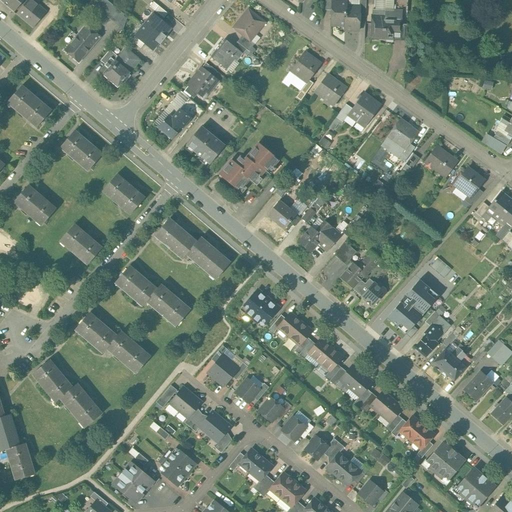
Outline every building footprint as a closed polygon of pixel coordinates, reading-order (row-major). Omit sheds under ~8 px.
[(0,0),(14,12),(24,0),(0,0)] [(30,0),(28,0),(21,8),(17,13),(33,27),(46,13),(39,7),(40,7),(39,6),(38,7),(30,0)] [(127,17),(106,0),(94,0),(91,4),(123,30),(127,17)] [(323,0),(323,10),(331,10),(332,1),(332,0),(323,0)] [(394,0),(395,9),(405,8),(404,0),(394,0)] [(332,1),(331,24),(331,25),(345,26),(346,6),(346,2),(332,1)] [(344,26),(344,27),(344,30),(358,30),(360,7),(359,7),(346,6),(345,26),(344,26)] [(250,41),(264,23),(248,10),(233,28),(243,35),(250,41)] [(153,14),(144,25),(163,40),(166,37),(164,36),(170,28),(153,14)] [(392,38),(392,41),(392,42),(393,42),(393,38),(399,38),(400,24),(401,24),(401,20),(384,19),(384,16),(374,15),(373,23),(371,23),(370,37),(392,38)] [(86,25),(70,43),(64,50),(79,63),(100,37),(86,25)] [(144,25),(135,36),(145,44),(153,50),(159,43),(160,44),(163,40),(144,25)] [(249,51),(254,44),(250,41),(243,35),(237,42),(246,49),(249,51)] [(241,53),(233,47),(224,39),(211,57),(214,60),(213,61),(219,65),(220,64),(227,69),(234,59),(236,60),(241,53)] [(237,42),(233,47),(241,53),(243,54),(244,52),(246,49),(237,42)] [(126,49),(123,52),(115,62),(113,60),(110,58),(106,63),(100,70),(117,86),(123,79),(124,79),(139,61),(126,49)] [(101,59),(106,63),(110,58),(113,60),(117,56),(109,50),(101,59)] [(321,63),(310,55),(304,51),(289,72),(306,84),(321,63)] [(206,63),(202,67),(213,77),(217,72),(206,63)] [(213,77),(202,67),(187,86),(188,86),(197,94),(202,97),(205,93),(207,94),(218,80),(213,77)] [(327,75),(323,80),(314,92),(322,97),(324,95),(334,103),(333,105),(333,106),(346,88),(327,75)] [(305,94),(313,84),(313,83),(309,80),(306,84),(300,91),(305,94)] [(7,98),(35,122),(50,105),(22,81),(7,98)] [(197,94),(188,86),(184,91),(193,98),(197,94)] [(364,127),(380,106),(363,93),(352,109),(347,115),(348,115),(364,127)] [(171,140),(188,120),(196,111),(186,103),(185,104),(184,103),(180,107),(181,108),(173,118),(167,113),(163,118),(165,120),(158,128),(171,140)] [(346,104),(335,118),(342,123),(348,115),(347,115),(352,109),(346,104)] [(417,133),(410,128),(406,125),(407,124),(400,120),(388,136),(398,144),(397,146),(404,151),(417,133)] [(61,142),(88,165),(103,148),(76,125),(61,142)] [(186,145),(188,147),(209,164),(224,145),(201,127),(186,145)] [(511,138),(497,129),(494,136),(508,146),(511,140),(511,138)] [(278,160),(261,145),(258,143),(244,159),(241,156),(235,163),(231,160),(219,175),(237,190),(241,185),(243,187),(248,180),(251,182),(258,174),(260,176),(265,170),(266,170),(270,166),(272,167),(278,160)] [(404,162),(413,150),(414,147),(410,144),(404,151),(403,151),(398,158),(404,162)] [(457,161),(448,154),(437,146),(426,161),(446,176),(457,161)] [(412,168),(419,157),(412,153),(405,164),(412,168)] [(482,179),(473,172),(467,168),(462,175),(462,178),(461,180),(458,181),(455,184),(456,187),(459,189),(462,189),(472,196),(477,188),(477,186),(482,179)] [(103,187),(130,211),(145,194),(117,171),(103,187)] [(15,198),(43,222),(58,205),(29,181),(15,198)] [(276,193),(278,195),(281,197),(288,188),(283,184),(276,193)] [(471,205),(475,201),(483,192),(477,188),(472,196),(469,194),(464,200),(471,205)] [(500,217),(511,202),(511,196),(502,189),(488,207),(500,217)] [(299,214),(306,206),(298,199),(290,207),(299,214)] [(267,215),(271,218),(272,218),(277,223),(278,222),(285,228),(295,216),(278,201),(267,215)] [(511,202),(500,217),(511,228),(511,227),(511,202)] [(310,208),(304,215),(301,219),(307,223),(315,212),(310,208)] [(186,252),(198,238),(171,215),(156,234),(182,256),(186,252)] [(60,238),(88,261),(103,243),(76,220),(60,238)] [(310,252),(318,244),(332,227),(324,221),(316,231),(311,227),(298,242),(310,252)] [(350,222),(342,231),(342,232),(348,237),(356,227),(350,222)] [(511,245),(511,231),(504,225),(497,234),(511,245)] [(341,235),(332,227),(318,244),(327,251),(333,244),(341,235)] [(216,277),(232,259),(202,234),(198,238),(186,252),(216,277)] [(352,257),(356,252),(345,242),(341,247),(352,257)] [(352,257),(341,247),(334,255),(345,265),(352,257)] [(357,267),(357,266),(353,263),(340,278),(352,288),(360,280),(364,275),(366,276),(366,275),(379,260),(371,252),(358,267),(357,267)] [(438,258),(430,267),(444,278),(451,269),(438,258)] [(147,298),(158,285),(130,261),(115,279),(143,303),(147,298)] [(369,284),(367,286),(365,284),(362,281),(361,281),(360,280),(352,288),(361,297),(371,285),(369,284)] [(419,280),(387,317),(411,338),(418,330),(413,326),(438,297),(419,280)] [(177,323),(191,307),(161,281),(158,285),(147,298),(177,323)] [(361,297),(373,306),(378,300),(379,300),(380,299),(379,299),(380,299),(385,293),(385,289),(382,287),(379,288),(374,283),(373,285),(372,284),(371,285),(361,297)] [(240,305),(251,314),(262,301),(258,298),(256,285),(240,305)] [(264,292),(256,285),(258,298),(262,301),(266,305),(279,305),(272,298),(264,292)] [(266,305),(262,301),(251,314),(263,324),(279,305),(266,305)] [(108,345),(118,334),(89,309),(74,327),(103,351),(108,345)] [(279,325),(290,334),(303,320),(292,311),(285,319),(279,325)] [(439,316),(434,312),(425,323),(430,326),(432,324),(439,316)] [(279,325),(285,319),(281,316),(271,327),(275,331),(279,325)] [(313,329),(303,320),(290,334),(301,344),(307,337),(313,329)] [(426,357),(437,343),(435,342),(443,334),(432,324),(430,326),(424,333),(426,335),(415,347),(426,357)] [(108,345),(136,368),(150,351),(123,328),(118,334),(108,345)] [(453,331),(446,339),(442,343),(447,347),(458,335),(453,331)] [(310,351),(321,361),(334,346),(322,336),(315,344),(310,351)] [(305,356),(310,351),(315,344),(307,337),(301,344),(296,349),(305,356)] [(511,352),(498,340),(487,353),(501,366),(511,352)] [(345,355),(334,346),(321,361),(332,370),(339,363),(345,355)] [(488,351),(483,346),(471,359),(476,364),(488,351)] [(462,351),(458,348),(451,355),(455,358),(462,351)] [(451,355),(445,349),(433,362),(443,372),(455,358),(451,355)] [(466,368),(459,362),(465,354),(462,351),(455,358),(443,372),(454,381),(466,368)] [(223,354),(208,373),(216,380),(231,361),(223,354)] [(60,394),(73,384),(50,356),(32,371),(54,398),(60,394)] [(231,361),(216,380),(224,386),(239,368),(231,361)] [(339,363),(332,370),(327,376),(337,384),(342,378),(348,371),(339,363)] [(342,378),(352,387),(365,371),(355,363),(348,371),(342,378)] [(376,380),(365,371),(352,387),(362,396),(369,388),(376,380)] [(476,401),(484,393),(493,383),(480,371),(463,389),(476,401)] [(73,384),(60,394),(83,423),(102,408),(78,379),(73,384)] [(260,389),(247,379),(236,393),(243,399),(248,403),(260,389)] [(183,388),(170,403),(179,411),(192,395),(183,388)] [(369,388),(362,396),(358,401),(367,409),(371,404),(378,396),(369,388)] [(371,404),(381,413),(394,397),(384,389),(378,396),(371,404)] [(192,395),(179,411),(188,418),(201,403),(192,395)] [(405,406),(394,397),(381,413),(392,421),(399,413),(405,406)] [(502,425),(507,420),(511,414),(511,402),(506,397),(490,414),(502,425)] [(282,408),(270,398),(259,412),(271,422),(282,408)] [(5,413),(0,414),(0,444),(0,446),(6,444),(20,439),(12,411),(5,413)] [(212,412),(199,427),(208,435),(221,419),(212,412)] [(400,428),(411,438),(424,422),(413,412),(407,420),(400,428)] [(399,413),(392,421),(388,426),(395,433),(400,428),(407,420),(399,413)] [(305,427),(293,417),(282,431),(294,441),(305,427)] [(221,419),(208,435),(217,442),(230,427),(221,419)] [(436,432),(424,422),(411,438),(423,447),(429,439),(436,432)] [(149,428),(165,437),(168,432),(152,423),(149,428)] [(20,439),(6,444),(16,476),(37,470),(27,437),(20,439)] [(328,446),(316,437),(315,438),(313,438),(310,442),(310,444),(305,450),(317,460),(319,457),(319,458),(323,453),(323,452),(328,446)] [(429,439),(423,447),(419,452),(427,459),(438,446),(429,439)] [(427,459),(438,469),(455,449),(444,439),(438,446),(427,459)] [(178,485),(188,474),(198,462),(176,443),(166,455),(156,466),(178,485)] [(262,458),(251,449),(239,463),(250,472),(262,458)] [(467,458),(455,449),(438,469),(449,478),(467,458)] [(349,462),(338,453),(326,468),(337,477),(349,462)] [(272,466),(262,458),(250,472),(260,481),(272,466)] [(349,462),(337,477),(348,485),(360,471),(349,462)] [(153,481),(131,463),(125,470),(127,472),(122,479),(119,477),(113,485),(135,502),(142,493),(144,489),(145,490),(153,481)] [(456,484),(467,494),(485,473),(473,464),(456,484)] [(283,473),(270,489),(281,498),(294,482),(283,473)] [(496,483),(485,473),(467,494),(479,503),(496,483)] [(370,481),(359,495),(371,505),(382,491),(370,481)] [(294,482),(281,498),(292,507),(305,491),(294,482)] [(383,511),(400,511),(414,496),(405,488),(383,511)] [(486,511),(511,511),(511,498),(504,492),(486,511)] [(412,511),(421,502),(414,496),(400,511),(412,511)] [(215,497),(205,509),(208,511),(234,511),(215,497)] [(314,499),(302,511),(320,511),(325,508),(314,499)] [(108,511),(96,501),(86,511),(108,511)]
